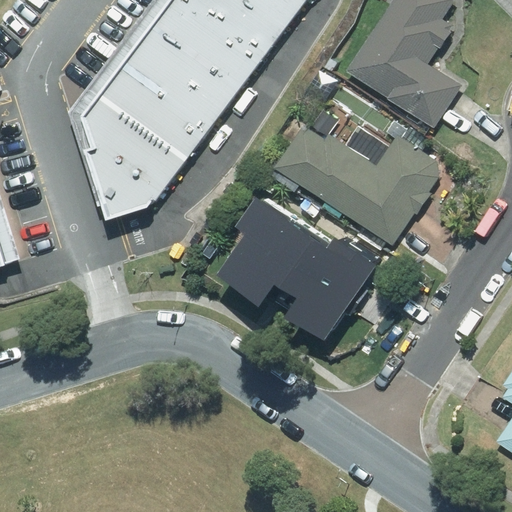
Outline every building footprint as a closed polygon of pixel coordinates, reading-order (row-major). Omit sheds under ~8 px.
[(169,0),(81,115),(105,221),(147,210),(307,0),(169,0)] [(440,65),(480,8),(468,0),(399,0),(351,71),(439,131),(470,86),(440,65)] [(339,133),(347,120),(327,107),(287,168),(404,242),(452,166),(405,136),(396,151),(361,128),(352,142),(339,133)] [(325,341),(380,261),(338,235),(335,241),(258,195),(234,226),(245,234),(216,274),(258,308),(275,286),(297,297),(285,319),(325,341)] [(0,265),(20,259),(0,196),(0,265)] [(511,379),(510,383),(511,383),(511,393),(509,399),(511,401),(511,426),(502,442),(511,448),(511,379)]
